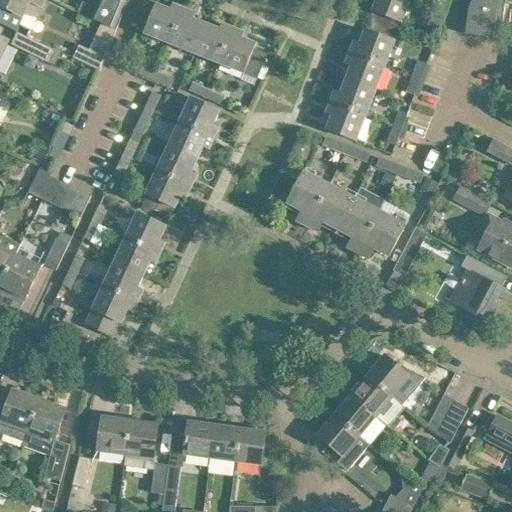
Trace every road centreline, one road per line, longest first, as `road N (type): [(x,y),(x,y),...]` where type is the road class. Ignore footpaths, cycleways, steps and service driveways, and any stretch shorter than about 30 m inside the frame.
road 1 (residential): [(503,379),(389,312),(364,325),(311,391),(289,404),(208,399),(0,338)]
road 2 (unknown): [(202,238),(320,0)]
road 3 (residential): [(83,162),(114,96),(120,47),(139,0)]
road 4 (unknown): [(202,238),(136,381)]
